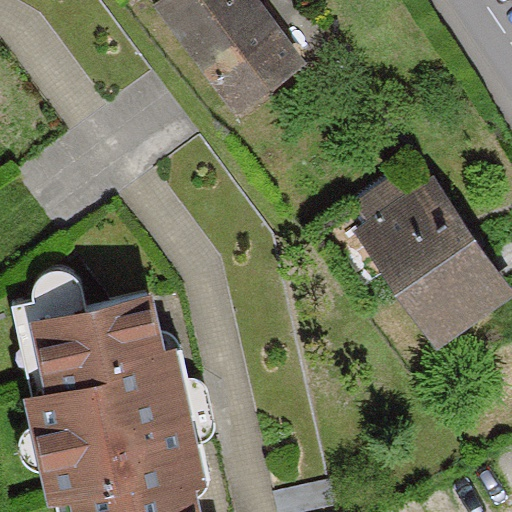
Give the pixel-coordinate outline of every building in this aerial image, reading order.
[(251,0),(156,0),(228,95),(288,49),(251,0)] [(288,49),(228,95),(240,110),(299,65),(288,49)] [(371,228),(409,200),(391,174),(352,201),(371,228)] [(409,200),(371,228),(366,232),(443,338),(446,338),(502,295),(424,189),(409,200)] [(43,320),(91,309),(86,287),(86,284),(82,277),(75,271),(67,268),(60,268),(54,269),(47,273),(44,275),(39,282),(37,290),(37,295),(38,297),(16,304),(37,396),(58,391),(43,320)] [(201,511),(194,478),(213,474),(206,440),(196,442),(190,413),(199,411),(185,348),(165,352),(152,296),(115,304),(91,309),(43,320),(58,391),(37,396),(45,428),(52,462),(60,493),(81,489),(85,511),(201,511)] [(52,462),(45,428),(26,432),(34,466),(52,462)] [(334,482),(280,495),(283,511),(307,511),(339,505),(334,482)] [(85,511),(81,489),(60,493),(63,511),(85,511)]
